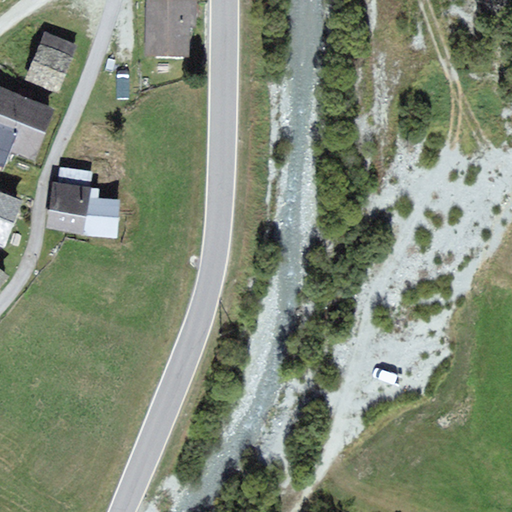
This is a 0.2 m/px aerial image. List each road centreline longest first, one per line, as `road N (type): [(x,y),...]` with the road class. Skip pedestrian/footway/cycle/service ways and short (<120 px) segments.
road 1 (tertiary): [(121,511),(213,261),(224,0)]
road 2 (track): [(0,304),(20,280),(43,188),(112,0)]
road 3 (track): [(391,285),(476,118),(481,70),(456,0)]
road 4 (track): [(373,0),(379,202),(391,285)]
road 5 (track): [(391,285),(376,360),(302,511)]
